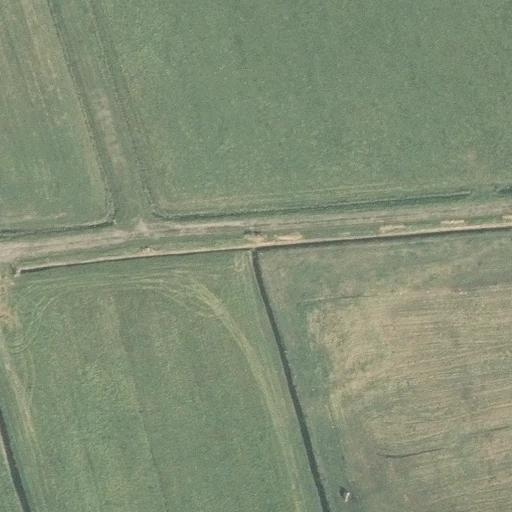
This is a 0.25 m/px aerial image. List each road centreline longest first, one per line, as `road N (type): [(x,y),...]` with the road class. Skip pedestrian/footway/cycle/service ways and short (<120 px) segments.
road 1 (track): [(140,234),(511,207)]
road 2 (track): [(140,234),(67,0)]
road 3 (track): [(0,250),(140,234)]
